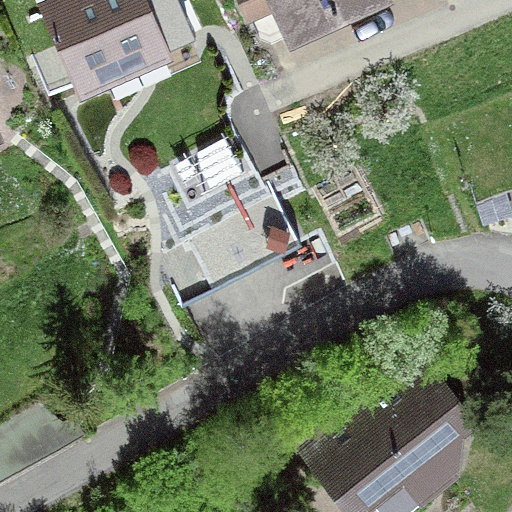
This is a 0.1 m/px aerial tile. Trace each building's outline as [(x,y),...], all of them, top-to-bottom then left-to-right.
[(189,32),(175,0),(57,0),(45,5),(80,82),(108,70),(116,86),(140,76),(133,59),(189,32)] [(277,0),(288,22),(322,6),(339,13),(368,0),(277,0)] [(186,252),(158,262),(174,303),(202,293),(186,252)] [(345,470),(381,511),(403,511),(422,497),(417,491),(448,466),(452,434),(470,419),(421,360),(310,450),(334,479),(345,470)] [(0,422),(0,473),(51,448),(31,407),(0,422)]
